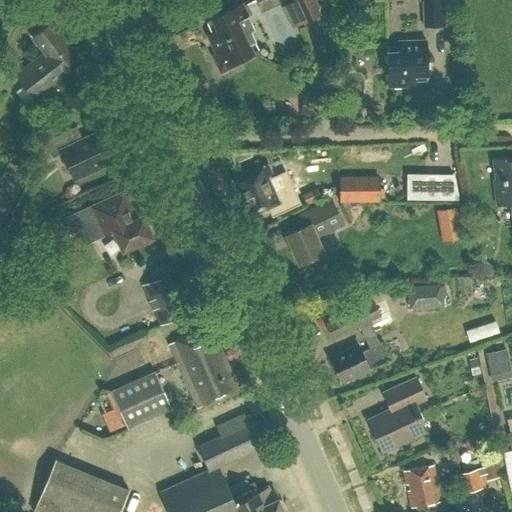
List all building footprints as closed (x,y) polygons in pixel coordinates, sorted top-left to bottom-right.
[(314,0),(255,0),(256,1),(258,0),(292,0),(303,22),(322,14),(314,0)] [(444,26),(443,0),(420,0),(421,0),(423,0),(424,27),(444,26)] [(207,34),(216,54),(213,56),(221,72),(241,62),(240,59),(260,50),(250,30),(254,29),(242,3),(205,21),(205,22),(211,19),(216,30),(207,34)] [(80,59),(52,23),(32,38),(43,52),(17,74),(34,96),(80,59)] [(388,45),(387,45),(388,86),(414,85),(414,75),(426,74),(426,81),(427,81),(426,40),(398,41),(398,52),(388,52),(388,45)] [(51,137),(47,146),(52,158),(62,153),(75,179),(115,160),(101,130),(83,139),(76,126),(51,137)] [(496,179),(494,179),(498,203),(511,201),(511,206),(511,156),(494,159),(496,179)] [(0,175),(0,209),(6,213),(28,171),(8,160),(0,175)] [(249,216),(283,201),(267,164),(232,180),(249,216)] [(407,176),(407,198),(439,198),(439,176),(407,176)] [(379,179),(339,179),(339,201),(379,201),(379,179)] [(123,194),(72,217),(83,239),(102,230),(105,236),(114,231),(123,250),(151,237),(142,217),(135,220),(123,194)] [(305,225),(285,234),(299,264),(324,252),(317,237),(342,225),(331,199),(300,214),(305,225)] [(458,207),(440,210),(446,241),(464,237),(458,207)] [(187,313),(169,272),(142,284),(160,324),(187,313)] [(410,307),(443,305),(441,283),(408,286),(408,291),(410,307)] [(360,325),(365,335),(370,347),(360,352),(357,343),(345,349),(345,351),(330,358),(331,359),(341,381),(360,372),(361,374),(369,370),(369,368),(389,358),(381,342),(376,330),(393,323),(388,312),(390,311),(385,301),(375,306),(373,301),(326,323),(326,325),(332,338),(360,325)] [(238,389),(208,325),(169,343),(197,407),(238,389)] [(120,419),(164,400),(147,361),(102,380),(120,419)] [(412,405),(426,398),(416,376),(382,392),(390,408),(367,418),(382,451),(424,432),(412,405)] [(225,496),(231,493),(218,466),(264,445),(249,411),(216,427),(220,437),(198,447),(209,471),(160,493),(168,511),(220,511),(231,507),(225,496)] [(433,465),(403,471),(411,507),(416,507),(417,511),(436,507),(435,503),(440,502),(433,465)] [(498,465),(483,469),(486,481),(502,476),(498,465)] [(464,492),(487,487),(481,467),(459,473),(464,492)] [(119,511),(129,489),(110,482),(97,511),(119,511)] [(282,511),(277,500),(273,502),(267,487),(256,492),(253,484),(232,494),(231,493),(225,496),(231,507),(220,511),(282,511)]
